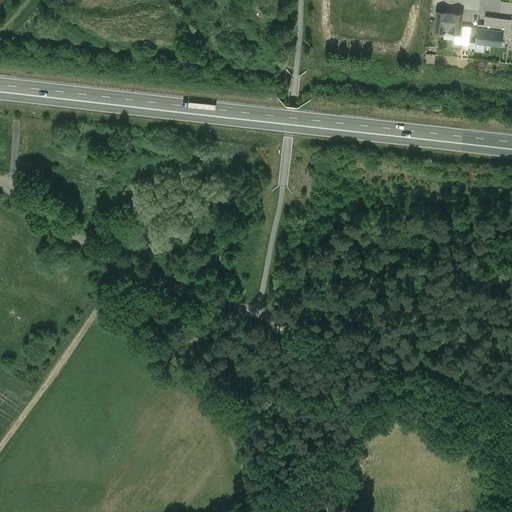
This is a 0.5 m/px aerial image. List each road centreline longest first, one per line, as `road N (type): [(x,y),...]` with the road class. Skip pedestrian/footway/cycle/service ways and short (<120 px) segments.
road 1 (unclassified): [(0,179),(149,279),(511,387)]
road 2 (trunk): [(511,140),(0,82)]
road 3 (trunk): [(0,94),(511,152)]
road 4 (track): [(0,447),(122,267)]
